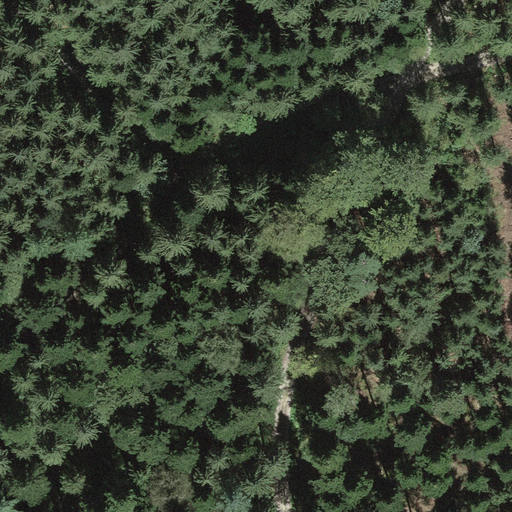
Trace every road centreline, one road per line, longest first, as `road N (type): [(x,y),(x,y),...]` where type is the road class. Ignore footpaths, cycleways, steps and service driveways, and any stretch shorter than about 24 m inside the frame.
road 1 (track): [(0,363),(194,159),(301,105),(511,56)]
road 2 (track): [(284,511),(282,439),(294,348),(398,80),(454,0)]
road 3 (track): [(194,159),(26,0)]
